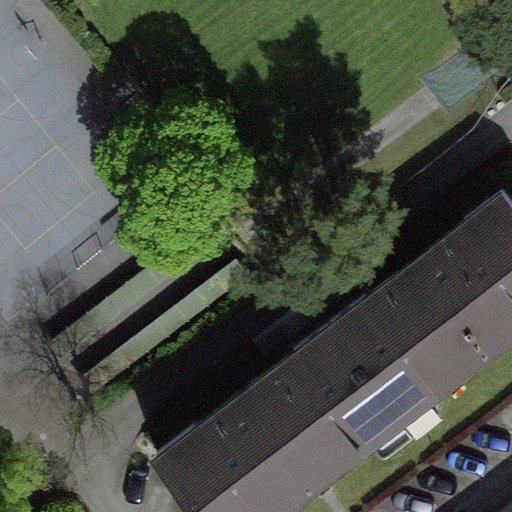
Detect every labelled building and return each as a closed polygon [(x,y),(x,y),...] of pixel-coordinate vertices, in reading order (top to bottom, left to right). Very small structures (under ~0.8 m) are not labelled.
[(511,193),(498,176),(323,312),(413,428),(442,405),(432,393),(511,331),(511,193)] [(46,339),(59,356),(195,254),(183,237),(46,339)] [(250,244),(99,361),(112,377),(262,260),(250,244)] [(413,428),(323,312),(156,440),(161,446),(152,453),(198,511),(278,511),(288,505),(285,502),(370,436),(382,452),(413,428)] [(511,511),(511,502),(498,511),(511,511)]
